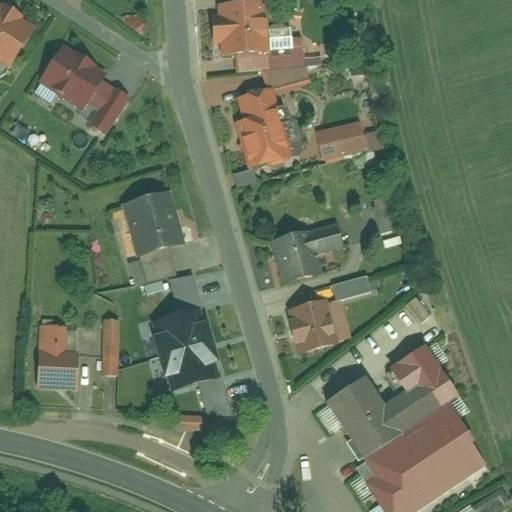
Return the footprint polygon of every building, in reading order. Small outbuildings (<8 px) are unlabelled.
[(40,30),(0,3),(0,63),(13,72),(40,30)] [(270,6),(221,8),(223,60),(273,57),(270,6)] [(113,78),(67,48),(42,86),(86,115),(113,78)] [(278,93),(239,102),(246,124),(239,127),(252,175),(296,163),(278,93)] [(362,125),(320,136),(328,164),(372,152),(362,125)] [(174,193),(126,206),(140,259),(188,246),(174,193)] [(341,225),(273,243),(284,287),(325,275),(319,255),(348,247),(341,225)] [(418,325),(428,320),(420,300),(409,305),(418,325)] [(329,301),(291,312),(302,357),(343,345),(329,301)] [(70,328),(43,327),(41,390),(82,391),(83,355),(68,353),(70,328)] [(368,381),(325,415),(377,511),(437,511),(488,477),(430,358),(388,385),(399,402),(383,410),(368,381)] [(501,494),(463,511),(507,511),(509,511),(501,494)]
